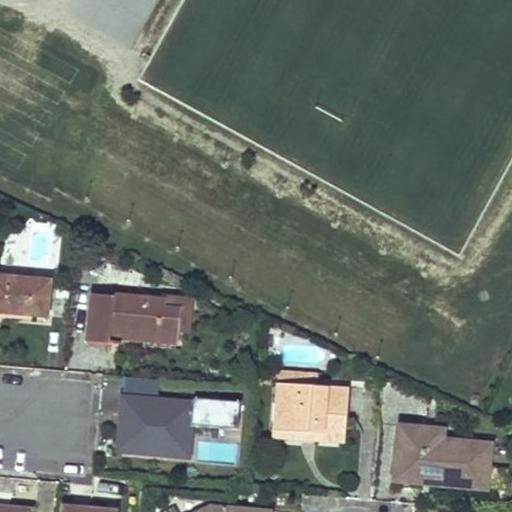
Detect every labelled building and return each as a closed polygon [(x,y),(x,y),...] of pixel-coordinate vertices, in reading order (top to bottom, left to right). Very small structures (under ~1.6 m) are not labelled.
[(0,276),(0,312),(47,316),(51,281),(0,276)] [(88,342),(109,344),(109,340),(120,341),(136,342),(137,338),(177,341),(178,331),(191,332),(193,305),(185,297),(165,295),(165,301),(92,296),(88,342)] [(278,385),(314,387),(315,375),(279,373),(278,385)] [(323,442),(345,444),(348,390),(314,387),(278,385),(277,385),(274,431),(323,434),(323,442)] [(128,412),(125,452),(180,456),(182,425),(191,426),(193,404),(122,398),(121,412),(128,412)] [(118,451),(125,452),(128,412),(121,412),(118,451)] [(180,456),(189,457),(191,426),(182,425),(180,456)] [(487,489),(490,446),(443,442),(443,432),(400,428),(395,481),(419,483),(419,475),(433,477),(432,484),(487,489)] [(323,442),(323,434),(274,431),(273,439),(323,442)] [(432,484),(433,477),(419,475),(419,483),(432,484)]
